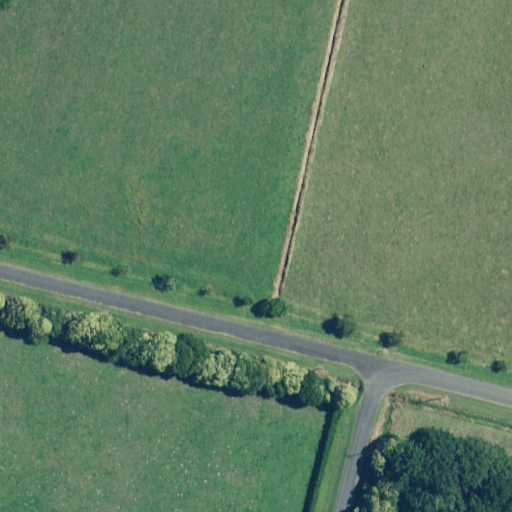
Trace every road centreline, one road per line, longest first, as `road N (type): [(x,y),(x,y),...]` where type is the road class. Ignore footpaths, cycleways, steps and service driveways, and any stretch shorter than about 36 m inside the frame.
road 1 (unclassified): [(0,270),(380,367)]
road 2 (unclassified): [(341,511),(380,367)]
road 3 (unclassified): [(380,367),(511,400)]
